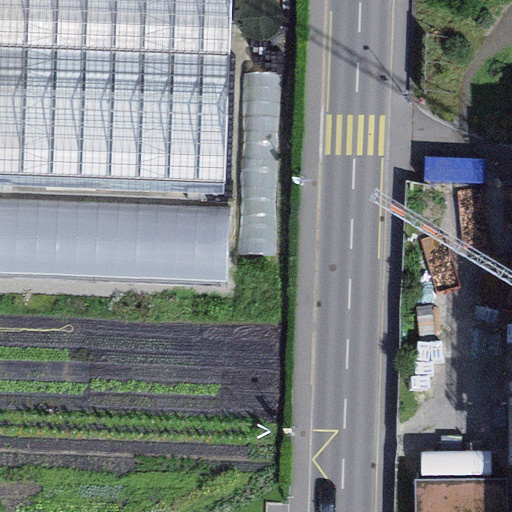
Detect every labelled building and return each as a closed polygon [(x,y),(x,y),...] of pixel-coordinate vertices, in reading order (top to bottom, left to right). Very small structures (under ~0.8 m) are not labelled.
[(0,0),(0,178),(223,188),(230,0),(0,0)] [(243,73),(240,255),(279,255),(282,74),(243,73)] [(427,192),(415,392),(496,397),(508,197),(427,192)] [(0,204),(0,276),(224,284),(226,212),(0,204)] [(497,511),(497,479),(420,480),(420,511),(497,511)]
